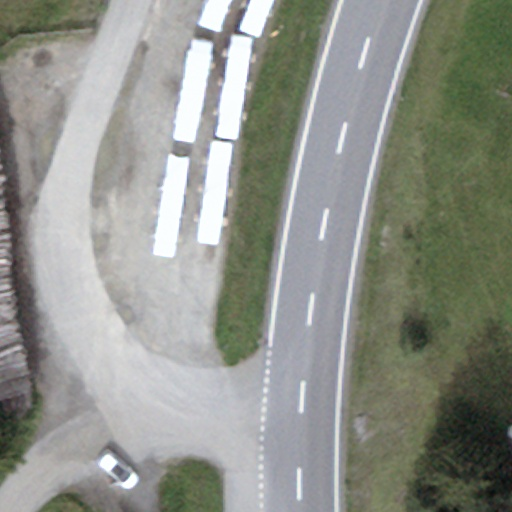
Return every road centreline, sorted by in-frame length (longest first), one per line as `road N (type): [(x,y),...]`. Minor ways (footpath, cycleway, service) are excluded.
road 1 (primary): [(297,511),(295,440),(323,208),(379,0)]
road 2 (track): [(295,440),(178,423),(71,456),(14,497),(6,511)]
